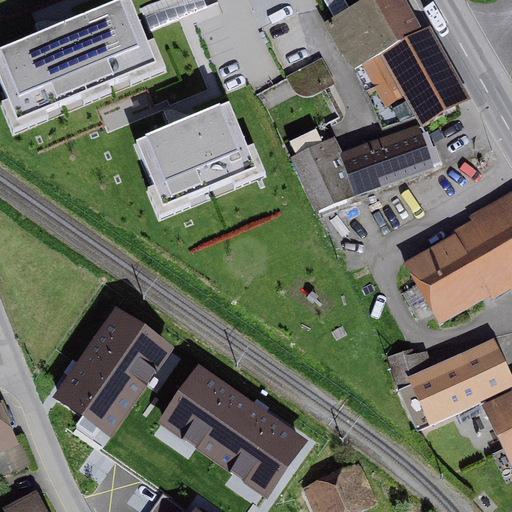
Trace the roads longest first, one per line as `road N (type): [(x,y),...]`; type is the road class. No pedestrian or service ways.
road 1 (residential): [(77,511),(0,333)]
road 2 (secondary): [(436,0),(511,137)]
